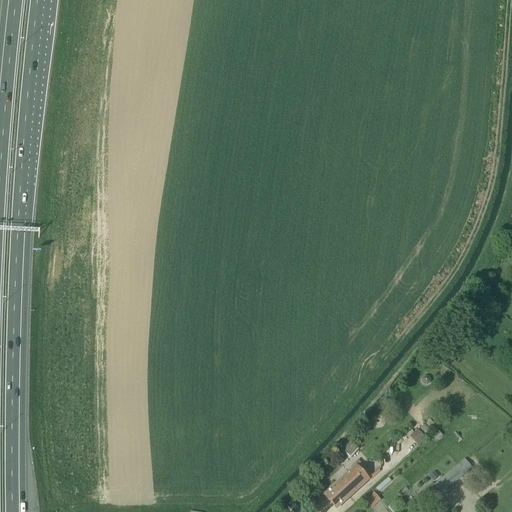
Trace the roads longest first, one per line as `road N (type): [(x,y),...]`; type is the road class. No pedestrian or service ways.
road 1 (motorway): [(15,511),(21,221),(40,0)]
road 2 (motorway): [(12,0),(0,133)]
